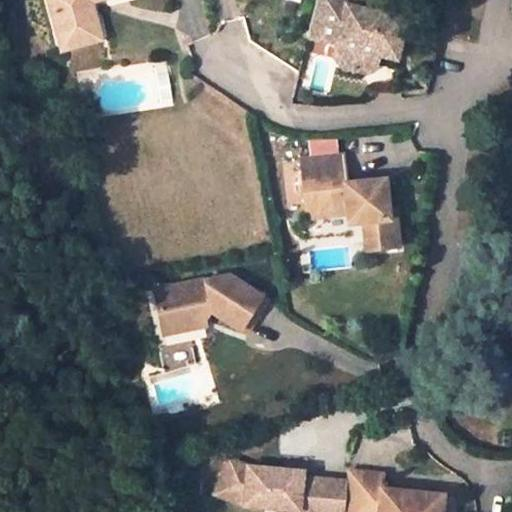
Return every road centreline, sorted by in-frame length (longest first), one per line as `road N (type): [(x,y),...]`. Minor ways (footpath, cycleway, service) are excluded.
road 1 (residential): [(468,104),(295,118),(203,43)]
road 2 (residential): [(468,104),(417,354)]
